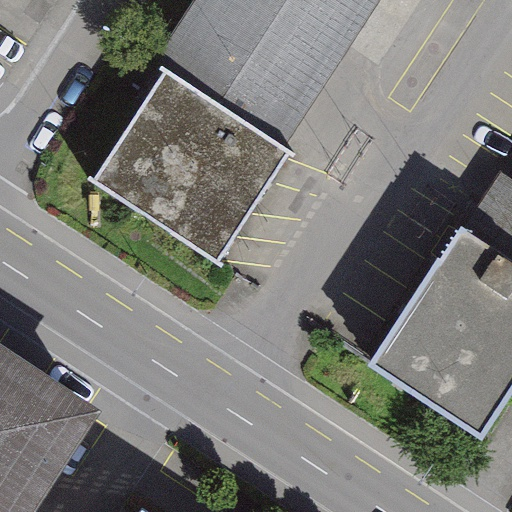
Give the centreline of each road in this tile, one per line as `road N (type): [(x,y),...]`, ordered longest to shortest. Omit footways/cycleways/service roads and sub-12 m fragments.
road 1 (secondary): [(0,258),(385,511)]
road 2 (residential): [(113,0),(0,176)]
